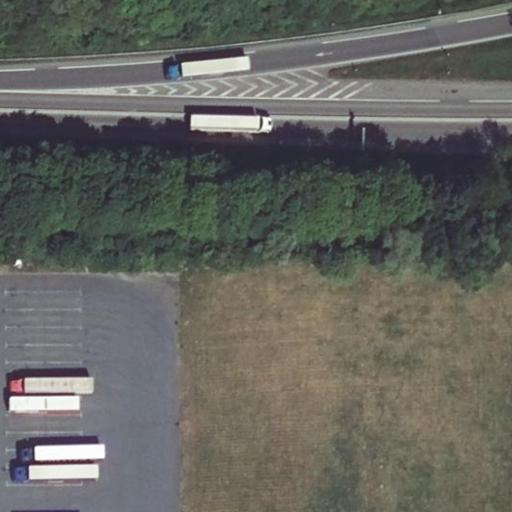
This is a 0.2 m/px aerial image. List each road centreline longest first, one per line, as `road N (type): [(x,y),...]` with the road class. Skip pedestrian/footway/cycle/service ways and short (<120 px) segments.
road 1 (motorway): [(511,23),(247,64),(0,85)]
road 2 (motorway): [(511,111),(0,94)]
road 3 (motorway): [(0,121),(390,130)]
road 4 (unknown): [(0,505),(133,499),(133,278)]
road 5 (motorway): [(390,130),(511,140)]
road 6 (motorway): [(390,130),(511,131)]
